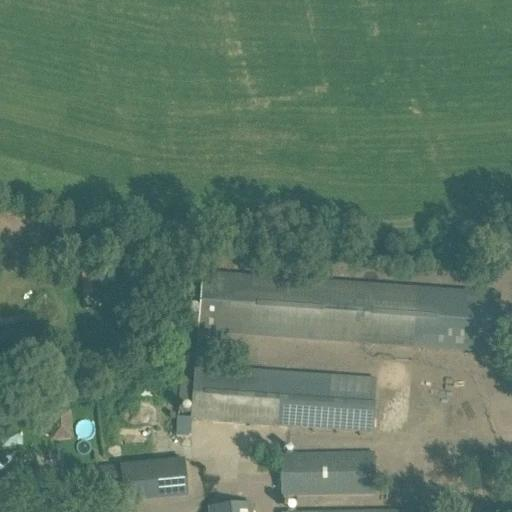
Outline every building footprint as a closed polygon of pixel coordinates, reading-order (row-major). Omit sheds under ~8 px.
[(204,275),(200,332),(497,353),(501,296),(204,275)] [(194,383),(192,423),(373,436),(377,381),(195,368),(194,383)] [(71,440),(68,411),(48,412),(51,442),(71,440)] [(374,454),(280,456),(281,500),(375,498),(374,454)] [(137,466),(8,476),(11,507),(124,497),(124,507),(140,505),(137,466)]
